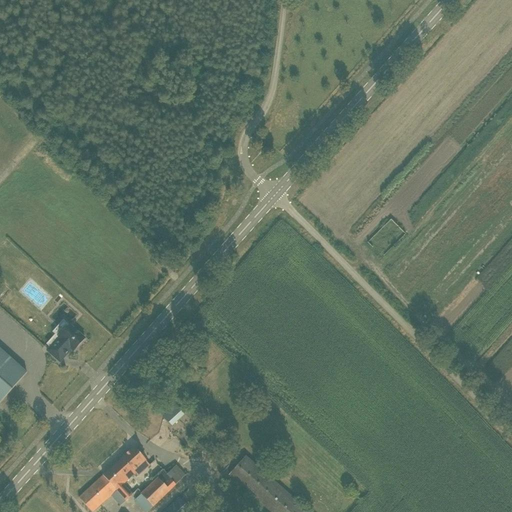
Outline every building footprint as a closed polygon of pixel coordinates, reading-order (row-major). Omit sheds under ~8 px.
[(406,234),(398,226),(391,219),(367,242),(382,257),(406,234)] [(163,258),(159,255),(154,260),(158,264),(163,258)] [(60,362),(75,345),(78,347),(85,339),(69,325),(58,338),(47,351),(60,362)] [(0,402),(27,373),(0,349),(0,402)] [(163,417),(165,419),(172,426),(184,414),(176,405),(163,417)] [(133,470),(145,459),(134,447),(79,498),(91,511),(115,490),(125,501),(132,495),(123,484),(135,473),(133,470)] [(307,511),(245,457),(228,476),(269,511),(307,511)] [(153,478),(155,481),(135,501),(145,511),(147,511),(186,475),(176,465),(167,474),(162,470),(153,478)] [(190,511),(191,511),(178,498),(164,511),(190,511)]
